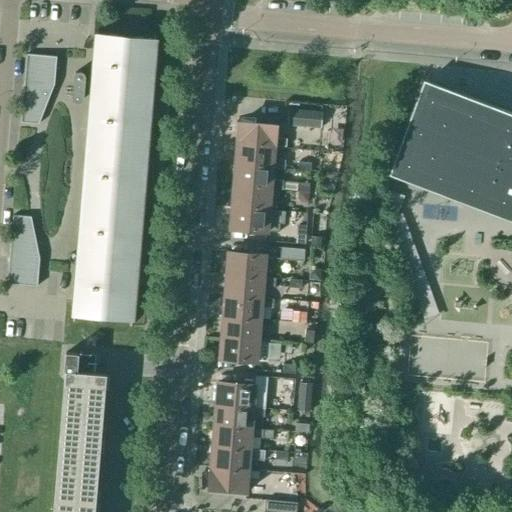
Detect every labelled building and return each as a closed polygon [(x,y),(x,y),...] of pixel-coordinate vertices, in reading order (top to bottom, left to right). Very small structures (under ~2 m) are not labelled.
[(153,40),(98,35),(98,27),(97,27),(72,323),(74,323),(75,315),(130,319),(129,327),(131,328),(133,302),(155,32),(154,32),(153,40)] [(38,124),(54,85),(56,57),(26,55),(20,123),(38,124)] [(76,102),(78,102),(79,102),(80,102),(80,101),(81,101),(82,100),(83,99),(83,98),(83,97),(85,77),(85,76),(85,75),(84,74),(84,73),(83,72),(81,71),(80,71),(78,71),(77,71),(76,72),(74,73),(74,74),(74,75),(73,76),(72,96),(72,97),(72,99),(73,100),(74,101),(75,101),(76,102)] [(511,112),(428,82),(428,84),(429,85),(396,175),(395,175),(394,177),(511,219),(511,112)] [(321,129),(322,112),(288,109),(286,126),(321,129)] [(236,145),(274,148),(274,146),(286,147),(286,139),(274,138),(275,126),(255,124),(256,119),(239,118),(236,145)] [(273,159),(274,148),(236,145),(235,166),(272,169),(272,168),(284,169),(285,160),(273,159)] [(310,172),(311,163),(299,162),(298,171),(310,172)] [(271,180),(272,169),(235,166),(233,187),(270,190),(270,189),(283,190),(283,181),(271,180)] [(308,192),(309,184),(297,183),(296,191),(308,192)] [(269,210),(270,190),(233,187),(231,207),(269,210)] [(307,205),(308,193),(300,192),(299,204),(307,205)] [(268,223),(269,210),(231,207),(230,229),(267,232),(279,232),(280,224),(268,223)] [(424,320),(439,315),(402,214),(387,219),(424,320)] [(37,286),(39,259),(31,217),(13,216),(7,284),(37,286)] [(297,225),(296,243),(305,244),(306,225),(297,225)] [(311,238),(311,246),(324,246),(324,238),(311,238)] [(303,261),(304,250),(281,248),(280,259),(303,261)] [(226,275),(263,278),(265,256),(228,253),(226,275)] [(309,273),(308,280),(320,281),(321,270),(314,269),(309,273)] [(275,279),(263,278),(226,275),(224,295),(262,298),(263,286),(274,287),(275,279)] [(301,289),(301,281),(289,280),(289,288),(301,289)] [(273,299),(262,298),(224,295),(222,316),(260,319),(261,307),(273,308),(273,299)] [(293,312),(292,322),(298,323),(305,323),(305,313),(293,312)] [(258,340),(260,319),(222,316),(221,337),(258,340)] [(297,331),(298,323),(292,322),(286,322),(285,330),(297,331)] [(305,330),(304,342),(312,343),(313,331),(305,330)] [(268,341),(258,340),(221,337),(219,359),(256,362),(256,361),(266,362),(268,341)] [(94,511),(106,374),(95,373),(96,364),(89,363),(90,355),(78,354),(65,353),(64,372),(69,372),(57,511),(94,511)] [(294,374),(295,365),(283,364),(282,373),(294,374)] [(253,408),(265,409),(266,387),(217,383),(215,404),(253,407),(253,408)] [(310,412),(312,384),(298,383),(296,411),(310,412)] [(264,417),(265,409),(253,408),(253,407),(215,404),(214,425),(251,428),(252,416),(264,417)] [(308,432),(309,424),(294,423),(294,431),(308,432)] [(251,429),(251,428),(214,425),(212,446),(249,449),(250,437),(262,438),(263,430),(251,429)] [(249,449),(212,446),(210,467),(248,470),(248,459),(264,460),(264,451),(249,449)] [(287,461),(287,452),(275,451),(274,460),(287,461)] [(248,470),(210,467),(208,494),(225,495),(225,490),(246,492),(247,479),(259,480),(259,471),(248,470)] [(264,511),(296,511),(297,503),(265,500),(265,506),(264,511)]
